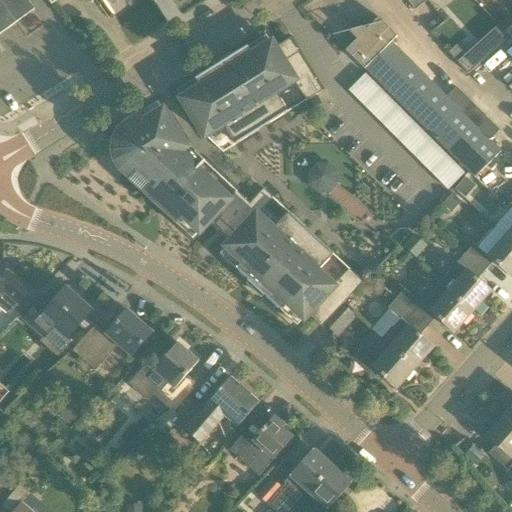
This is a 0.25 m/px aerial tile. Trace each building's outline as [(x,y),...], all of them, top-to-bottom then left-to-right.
[(0,0),(0,35),(34,11),(26,0),(0,0)] [(88,0),(91,4),(96,1),(97,0),(101,0),(103,2),(113,16),(136,0),(88,0)] [(406,0),(414,10),(427,0),(406,0)] [(446,99),(391,43),(397,38),(378,19),(367,30),(364,27),(347,31),(356,41),(346,51),(364,69),(451,156),(468,173),(474,178),(500,152),(489,141),(498,132),(455,89),(446,99)] [(511,26),(506,21),(499,28),(511,40),(511,39),(511,26)] [(323,91),(290,39),(274,49),(271,44),(253,56),(248,47),(233,56),(237,61),(218,73),(215,67),(195,80),(200,88),(182,100),(205,137),(224,125),(236,145),(258,132),(256,129),(265,124),(266,127),(288,113),(276,93),(293,82),(306,102),(323,91)] [(456,46),(448,53),(468,75),(486,58),(475,46),(465,55),(456,46)] [(349,90),(448,189),(466,172),(366,73),(349,90)] [(197,171),(205,162),(187,146),(185,148),(163,112),(144,124),(141,118),(127,127),(124,130),(121,133),(118,137),(116,141),(115,145),(115,150),(115,154),(116,158),(118,163),(120,167),(123,170),(130,176),(127,179),(128,181),(136,173),(150,186),(143,194),(160,210),(163,207),(179,222),(181,221),(197,235),(206,226),(228,200),(197,171)] [(316,165),(307,173),(308,185),(317,194),(329,194),(337,185),(337,172),(328,164),(316,165)] [(257,216),(274,199),(263,189),(250,204),(236,191),(228,200),(206,226),(228,246),(257,216)] [(451,195),(441,205),(450,213),(459,203),(451,195)] [(305,233),(308,231),(289,213),(272,231),(257,216),(228,246),(224,250),(240,265),(236,270),(248,282),(253,277),(268,291),(264,296),(281,312),(288,304),(304,319),(308,315),(322,328),(323,327),(344,306),(363,283),(349,269),(332,287),(317,273),(334,255),(315,238),(313,240),(305,233)] [(475,246),(467,255),(485,271),(493,262),(511,278),(511,276),(511,240),(507,236),(506,236),(505,235),(487,256),(478,248),(475,246)] [(413,255),(424,242),(417,236),(406,248),(413,255)] [(485,271),(467,255),(458,264),(440,284),(449,292),(448,293),(472,313),(491,292),(477,280),(485,271)] [(0,308),(9,316),(31,290),(9,272),(4,272),(5,265),(0,264),(0,308)] [(400,287),(392,296),(427,327),(435,319),(436,318),(454,334),(472,313),(448,293),(447,291),(429,312),(417,301),(400,287)] [(41,302),(25,320),(44,337),(54,327),(67,339),(91,311),(67,290),(66,289),(48,309),(41,302)] [(392,328),(381,340),(414,369),(433,348),(420,336),(427,327),(392,296),(384,305),(389,310),(401,320),(393,329),(392,328)] [(344,306),(323,327),(336,339),(356,318),(352,314),(344,306)] [(118,346),(131,357),(152,333),(127,311),(106,336),(96,326),(72,350),(96,372),(118,346)] [(364,348),(353,361),(368,375),(372,369),(396,390),(414,369),(381,340),(369,353),(364,348)] [(190,393),(180,384),(199,362),(178,344),(153,372),(165,381),(153,395),(173,413),(190,393)] [(238,428),(259,404),(230,378),(209,403),(184,431),(200,445),(225,416),(238,428)] [(54,410),(70,425),(83,413),(67,397),(54,410)] [(273,461),(293,438),(282,429),(285,427),(274,417),(256,438),(248,430),(229,451),(259,477),(273,461)] [(495,427),(486,437),(491,442),(496,446),(492,450),(488,454),(498,463),(507,471),(511,464),(511,424),(504,417),(495,427)] [(472,447),(464,457),(476,467),(484,457),(472,447)] [(283,490),(271,503),(279,510),(281,511),(292,511),(296,509),(297,507),(332,467),(313,450),(290,477),(284,484),(281,487),(283,490)] [(70,454),(66,459),(76,466),(83,457),(78,453),(70,454)] [(35,474),(47,473),(47,462),(35,462),(35,474)] [(326,511),(328,510),(328,511),(351,484),(332,467),(297,507),(302,511),(326,511)] [(281,487),(271,479),(257,495),(269,506),(271,503),(283,490),(281,487)] [(2,506),(9,511),(30,511),(23,505),(31,495),(20,486),(2,506)]
